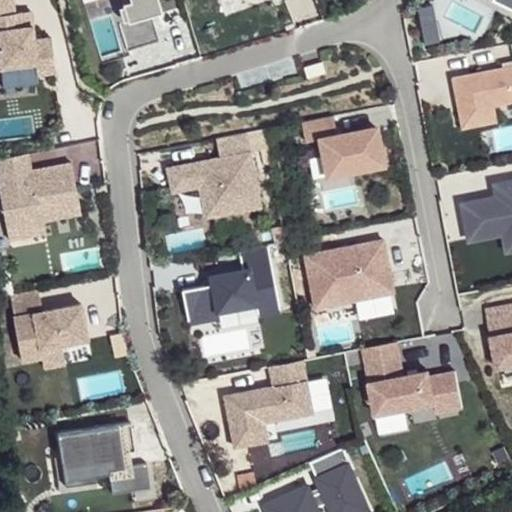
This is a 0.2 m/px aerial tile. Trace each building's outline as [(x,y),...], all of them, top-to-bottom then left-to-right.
[(162,11),(158,0),(123,0),(124,3),(118,5),(123,20),(119,21),(127,48),(158,39),(151,14),(162,11)] [(511,0),(493,0),(511,9),(511,7),(511,0)] [(433,13),(432,3),(417,5),(418,15),(433,13)] [(436,41),(433,13),(418,15),(421,43),(436,41)] [(495,119),(492,103),(511,99),(511,41),(511,42),(511,47),(511,64),(452,76),(461,126),(495,119)] [(325,71),(322,60),(303,66),(307,77),(325,71)] [(327,175),(385,164),(378,126),(337,133),(334,114),(302,120),(306,140),(320,138),(327,175)] [(262,205),(251,149),(167,166),(171,190),(199,185),(204,216),(262,205)] [(81,212),(71,162),(29,170),(26,152),(0,157),(0,193),(6,226),(43,219),(81,212)] [(511,178),(492,182),(494,195),(460,201),(466,239),(502,232),(505,248),(511,246),(511,178)] [(106,189),(105,179),(95,181),(97,190),(106,189)] [(45,232),(43,219),(6,226),(9,239),(45,232)] [(393,291),(383,238),(302,254),(313,307),(393,291)] [(277,305),(266,244),(235,250),(238,268),(206,274),(208,282),(179,288),(185,323),(217,317),(215,309),(251,302),(252,310),(277,305)] [(159,265),(157,249),(148,250),(150,266),(159,265)] [(91,337),(85,302),(45,310),(41,288),(13,293),(24,358),(45,355),(43,346),(65,342),(91,337)] [(511,303),(486,308),(497,368),(511,365),(511,303)] [(461,407),(454,370),(428,375),(427,370),(403,375),(396,341),(361,347),(374,414),(434,403),(436,412),(461,407)] [(69,362),(65,342),(43,346),(45,355),(47,366),(69,362)] [(311,412),(301,359),(267,366),(270,386),(222,395),(231,446),(265,440),(262,421),(311,412)] [(126,465),(124,452),(131,451),(137,450),(132,422),(59,433),(62,449),(66,480),(97,475),(111,472),(114,492),(152,486),(148,461),(133,464),(126,465)] [(321,511),(319,507),(328,503),(331,510),(340,506),(342,511),(362,511),(370,509),(348,463),(352,461),(345,446),(310,461),(320,485),(311,489),(309,484),(264,504),(267,511),(321,511)] [(509,457),(504,446),(493,451),(498,462),(509,457)] [(60,486),(98,481),(97,475),(66,480),(62,449),(55,450),(60,486)] [(133,464),(131,451),(124,452),(126,465),(133,464)] [(253,486),(251,473),(234,476),(237,494),(253,486)]
